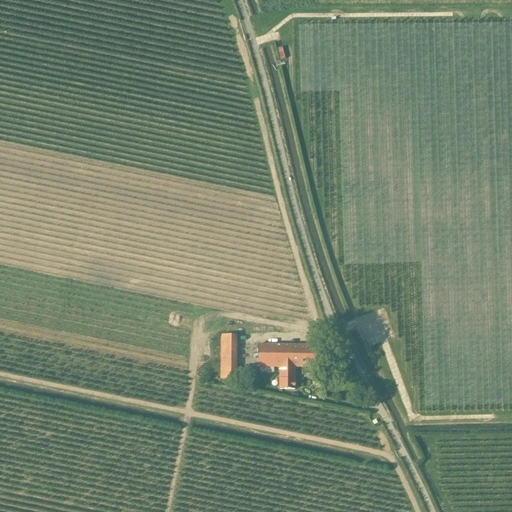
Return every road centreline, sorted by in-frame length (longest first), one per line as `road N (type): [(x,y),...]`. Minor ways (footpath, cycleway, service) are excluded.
road 1 (unclassified): [(430,511),(331,319),(240,0)]
road 2 (unknown): [(407,460),(186,417)]
road 3 (track): [(337,330),(377,319),(412,417),(490,417)]
road 4 (track): [(253,41),(268,39),(294,16),(449,14)]
